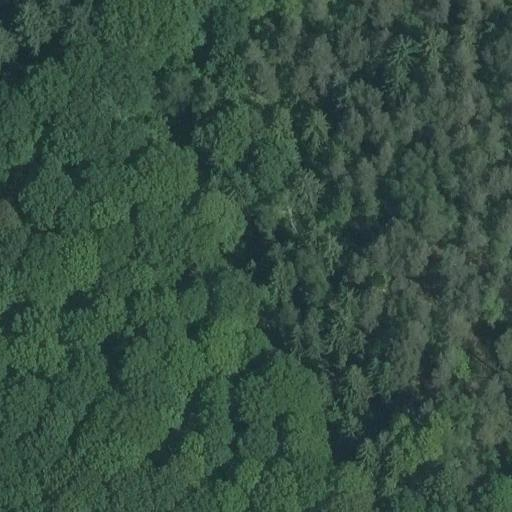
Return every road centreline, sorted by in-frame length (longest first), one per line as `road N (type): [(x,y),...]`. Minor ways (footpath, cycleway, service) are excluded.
road 1 (track): [(357,511),(81,0)]
road 2 (track): [(0,132),(248,0)]
